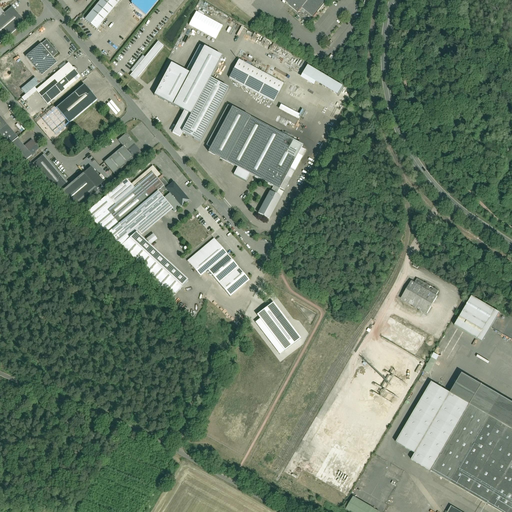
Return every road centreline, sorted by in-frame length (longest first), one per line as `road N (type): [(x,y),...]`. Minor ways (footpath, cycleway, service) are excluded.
road 1 (residential): [(285,511),(152,438),(0,372)]
road 2 (secondary): [(392,0),(387,99),(413,162),(511,247)]
road 3 (track): [(232,482),(322,317),(289,291),(274,266)]
road 4 (track): [(357,103),(274,266),(264,255)]
road 5 (unclassified): [(264,255),(135,106)]
road 6 (residential): [(135,106),(66,158),(0,84)]
road 7 (unknown): [(403,270),(442,287),(447,298),(427,327),(385,306)]
road 8 (unclassified): [(135,106),(49,6)]
road 9 (track): [(43,510),(49,491),(78,488),(117,421)]
